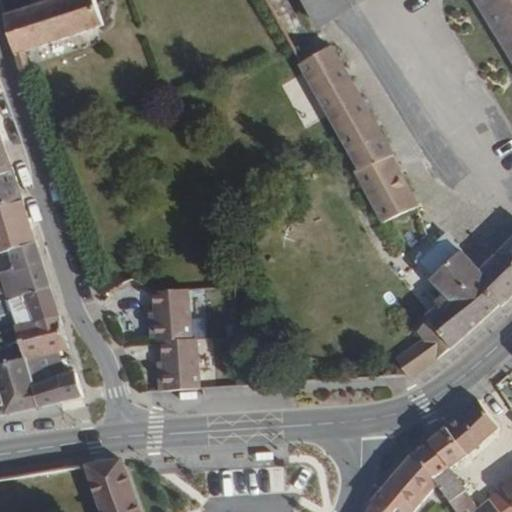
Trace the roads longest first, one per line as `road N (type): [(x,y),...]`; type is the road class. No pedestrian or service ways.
road 1 (residential): [(130,437),(108,362),(73,311),(41,201),(40,168),(0,52)]
road 2 (secondary): [(130,437),(363,422)]
road 3 (secondary): [(363,422),(422,404),(511,332)]
road 4 (secondary): [(0,455),(130,437)]
